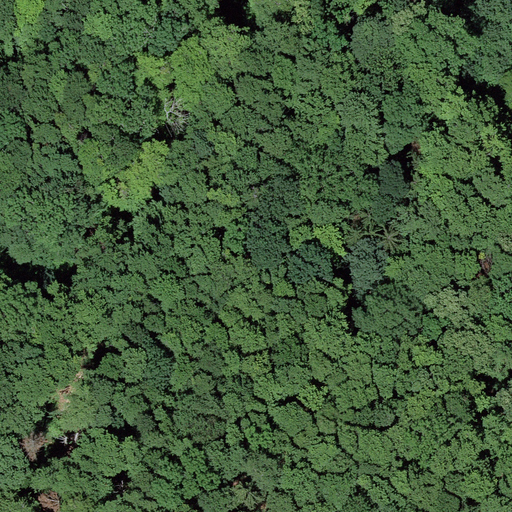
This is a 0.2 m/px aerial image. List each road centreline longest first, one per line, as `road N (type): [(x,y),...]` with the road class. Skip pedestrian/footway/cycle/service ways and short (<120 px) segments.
road 1 (track): [(270,511),(283,464),(424,252),(464,0)]
road 2 (track): [(0,137),(69,0)]
